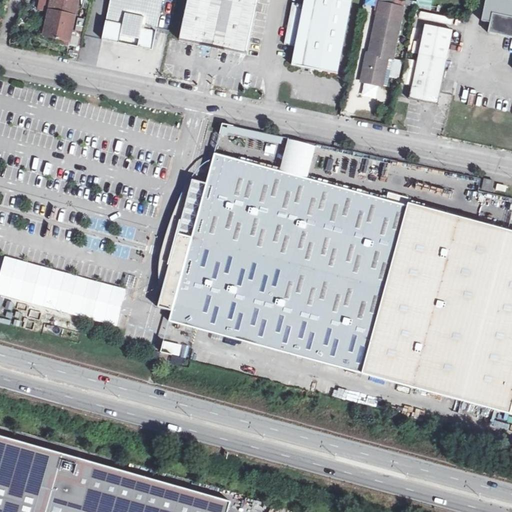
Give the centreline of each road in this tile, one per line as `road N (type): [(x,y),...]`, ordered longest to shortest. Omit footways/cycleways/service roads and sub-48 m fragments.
road 1 (secondary): [(511,498),(0,357)]
road 2 (unclassified): [(0,60),(511,168)]
road 3 (secondary): [(0,380),(475,511)]
